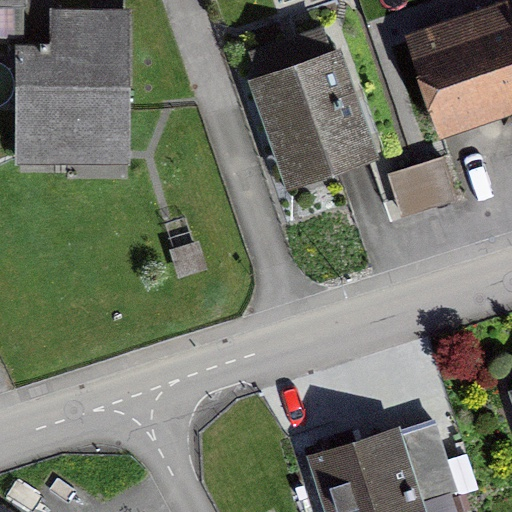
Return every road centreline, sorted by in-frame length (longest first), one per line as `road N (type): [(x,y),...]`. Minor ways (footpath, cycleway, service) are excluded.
road 1 (residential): [(179,0),(295,348)]
road 2 (residential): [(295,348),(511,276)]
road 3 (residential): [(133,400),(295,348)]
road 4 (residential): [(0,441),(133,400)]
road 5 (residential): [(195,511),(133,400)]
